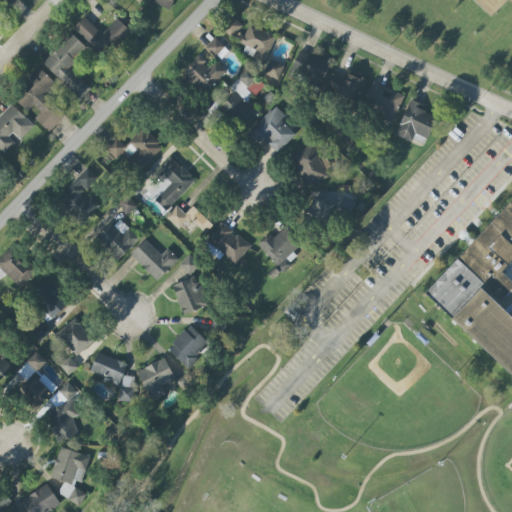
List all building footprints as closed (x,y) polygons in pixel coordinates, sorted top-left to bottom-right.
[(148,0),(148,1),(169,10),(173,0),(148,0)] [(118,18),(102,34),(85,17),(74,28),(105,58),(131,31),(118,18)] [(249,24),(245,35),(239,32),(242,22),(229,17),(222,34),(247,43),(243,54),(265,62),(276,35),(249,24)] [(43,63),(81,100),(92,89),(69,67),(87,48),(71,33),(43,63)] [(215,56),(225,46),(215,38),(206,48),(215,56)] [(331,62),(299,50),(290,73),(322,85),(331,62)] [(206,95),(226,70),(214,60),(210,65),(198,56),(182,76),(206,95)] [(279,80),(285,66),(270,59),(263,73),(279,80)] [(66,115),(43,95),(55,82),(39,68),(13,97),(31,114),(30,115),(51,133),(66,115)] [(229,87),(234,92),(219,108),(243,130),(261,112),(250,101),(264,86),(246,69),(229,87)] [(346,79),(333,74),(327,89),(358,102),(367,79),(348,72),(346,79)] [(394,121),(405,96),(373,82),(362,106),(394,121)] [(437,117),(422,111),(424,105),(410,99),(395,135),(412,142),(416,134),(428,139),(437,117)] [(0,148),(5,154),(16,142),(10,137),(14,133),(21,140),(34,125),(11,104),(0,116),(0,148)] [(247,135),(257,145),(263,139),(278,153),(296,134),(281,120),(285,115),(274,105),(247,135)] [(163,148),(145,128),(125,146),(117,137),(105,149),(116,160),(123,154),(139,171),(163,148)] [(329,178),(325,168),(330,166),(327,157),(320,159),(314,143),(291,152),(304,187),(329,178)] [(196,180),(173,159),(143,191),(166,212),(196,180)] [(101,206),(92,196),(87,201),(81,194),(97,178),(88,168),(56,198),(81,224),(101,206)] [(137,208),(128,194),(117,201),(125,215),(137,208)] [(180,230),(190,219),(206,233),(220,218),(200,199),(186,214),(177,206),(166,217),(180,230)] [(118,261),(140,238),(117,217),(96,240),(118,261)] [(251,244),(220,223),(207,242),(238,263),(251,244)] [(258,245),(283,272),(298,258),(293,253),(302,245),(286,227),(274,238),(270,234),(258,245)] [(167,248),(161,255),(145,240),(130,255),(158,281),(179,259),(167,248)] [(0,259),(0,278),(5,274),(20,288),(37,270),(12,246),(0,259)] [(190,275),(200,265),(190,254),(180,265),(190,275)] [(182,314),(208,307),(199,277),(173,284),(182,314)] [(70,301),(46,279),(28,299),(51,321),(70,301)] [(481,289),(511,318),(511,375),(453,319),(481,289)] [(94,341),(75,318),(55,334),(75,358),(94,341)] [(28,328),(40,342),(50,333),(38,320),(28,328)] [(168,348),(187,367),(210,344),(190,325),(168,348)] [(27,362),(38,372),(47,362),(37,352),(27,362)] [(91,372),(105,376),(103,381),(119,387),(128,363),(97,352),(91,372)] [(0,378),(12,365),(0,353),(0,378)] [(59,365),(68,376),(79,367),(70,356),(59,365)] [(177,382),(164,357),(137,372),(153,401),(167,394),(164,389),(177,382)] [(39,379),(33,374),(18,391),(36,407),(56,386),(43,375),(39,379)] [(119,401),(132,402),(135,377),(122,376),(119,401)] [(79,436),(73,418),(81,416),(75,397),(76,397),(72,384),(62,387),(67,404),(47,410),(57,443),(79,436)] [(66,400),(59,392),(50,400),(58,407),(66,400)] [(90,457),(60,447),(51,478),(63,481),(59,496),(82,504),(87,490),(81,488),(90,457)] [(21,500),(27,511),(47,511),(60,505),(48,484),(21,500)] [(0,511),(2,511),(10,501),(0,493),(0,511)]
